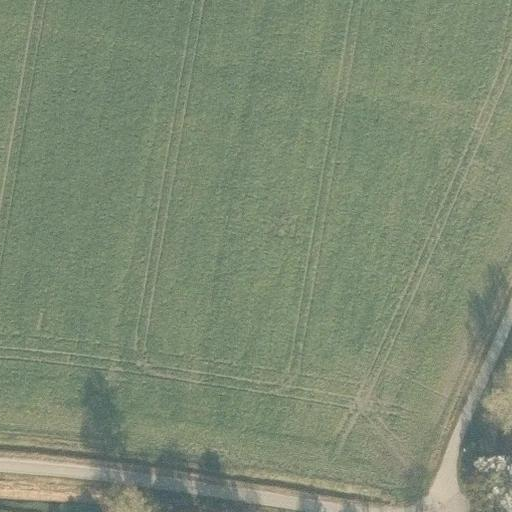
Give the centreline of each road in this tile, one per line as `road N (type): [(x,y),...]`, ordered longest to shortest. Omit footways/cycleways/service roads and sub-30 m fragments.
road 1 (unclassified): [(0,466),(351,511)]
road 2 (unclassified): [(426,511),(442,492),(511,311)]
